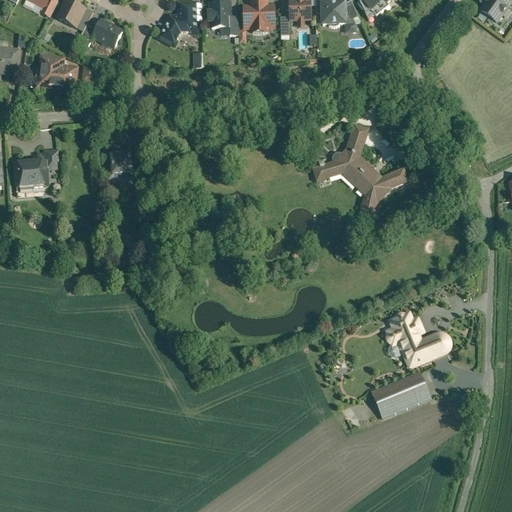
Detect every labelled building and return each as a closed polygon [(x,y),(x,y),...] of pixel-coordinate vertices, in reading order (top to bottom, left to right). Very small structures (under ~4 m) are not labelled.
[(26,0),(44,9),(45,10),(50,0),(26,0)] [(59,3),(52,0),(50,0),(45,10),(44,9),(41,14),(50,19),(59,3)] [(357,0),(358,1),(359,3),(358,4),(363,11),(368,21),(379,12),(381,14),(385,11),(383,8),(393,0),(357,0)] [(504,0),(490,0),(481,12),(489,18),(491,16),(498,21),(510,5),(511,5),(504,0)] [(85,11),(66,1),(57,19),(77,30),(86,11),(85,11)] [(310,2),(290,3),(291,19),(291,22),(298,22),(305,22),(311,21),(310,2)] [(351,2),(345,5),(346,26),(356,26),(354,21),(359,19),(352,3),(351,2)] [(266,3),(261,4),(261,5),(252,5),(252,9),(244,9),(245,30),(253,29),(253,34),(256,35),(260,36),(264,35),(267,34),(267,29),(275,28),(274,8),(266,8),(266,3)] [(337,4),(335,4),(332,4),(330,4),(330,6),(322,6),(322,15),(323,27),(329,26),(329,28),(332,29),(334,29),(337,29),(340,28),(340,26),(346,26),(345,5),(337,6),(337,4)] [(230,5),(211,5),(211,14),(208,14),(209,23),(212,23),(212,30),(230,29),(230,19),(230,5)] [(184,19),(171,19),(160,39),(174,47),(181,35),(197,35),(197,24),(196,6),(184,6),(184,19)] [(86,11),(77,30),(84,33),(87,27),(94,13),(86,9),(85,11),(86,11)] [(238,19),(230,19),(230,29),(230,37),(239,37),(238,19)] [(291,19),(281,19),(281,37),(292,37),(291,22),(291,19)] [(109,26),(102,22),(97,32),(93,39),(94,40),(114,50),(123,33),(116,30),(116,28),(110,26),(109,26)] [(84,33),(79,43),(89,48),(94,40),(93,39),(97,32),(87,27),(84,33)] [(51,37),(44,33),(40,41),(48,44),(51,37)] [(7,54),(0,53),(0,74),(2,75),(2,72),(14,74),(18,52),(8,51),(7,54)] [(63,61),(43,58),(39,87),(49,88),(49,89),(57,90),(57,89),(69,90),(75,85),(77,70),(62,68),(63,61)] [(99,72),(85,65),(83,83),(96,85),(99,72)] [(369,132),(355,127),(351,139),(365,143),(369,132)] [(365,143),(351,139),(347,152),(343,157),(341,156),(339,155),(337,156),(335,157),(334,158),(334,160),(334,161),(334,162),(334,163),(335,164),(313,170),(317,183),(342,175),(366,197),(360,222),(372,225),(376,206),(392,189),(408,183),(403,171),(382,180),(360,159),(365,143)] [(59,152),(45,154),(46,163),(47,171),(60,170),(59,152)] [(132,153),(110,155),(111,168),(109,168),(110,179),(121,178),(121,176),(134,175),(134,173),(132,155),(132,153)] [(144,154),(132,155),(134,173),(150,172),(144,154)] [(36,162),(25,163),(25,165),(16,166),(15,166),(15,168),(17,188),(16,188),(17,189),(18,189),(47,187),(49,187),(49,185),(48,185),(47,171),(46,163),(45,163),(45,164),(36,164),(36,162)] [(142,248),(133,244),(128,256),(137,260),(142,248)] [(412,324),(409,316),(404,318),(403,318),(402,317),(401,317),(400,317),(399,317),(398,318),(397,319),(396,320),(396,322),(392,324),(395,331),(389,334),(390,335),(389,336),(389,337),(388,338),(388,339),(389,340),(389,342),(390,343),(391,343),(392,344),(393,344),(394,345),(400,343),(411,369),(433,359),(426,343),(421,345),(417,336),(419,335),(418,333),(419,332),(416,326),(415,326),(414,324),(412,324)] [(441,336),(425,343),(426,343),(433,359),(448,353),(447,352),(449,348),(449,347),(449,343),(448,342),(446,339),(445,339),(441,337),(441,336)] [(420,376),(373,395),(383,418),(429,399),(420,376)]
